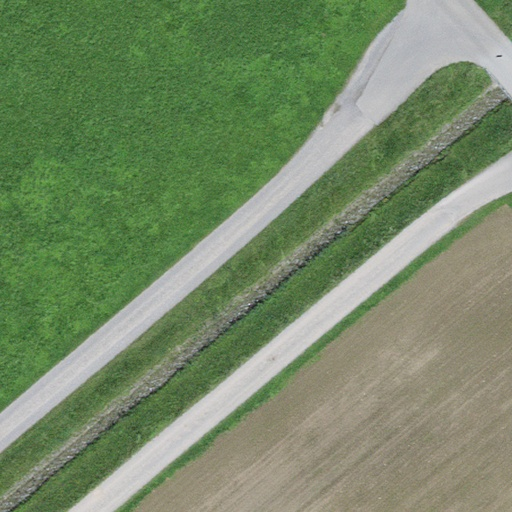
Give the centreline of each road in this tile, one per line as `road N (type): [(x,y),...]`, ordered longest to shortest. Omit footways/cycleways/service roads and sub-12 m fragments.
road 1 (track): [(0,448),(214,267),(453,11)]
road 2 (track): [(91,511),(433,226),(511,170)]
